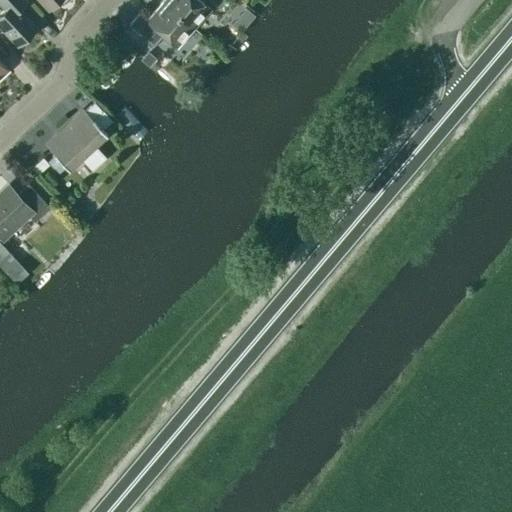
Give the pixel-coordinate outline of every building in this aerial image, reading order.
[(0,27),(16,45),(36,27),(18,8),(26,0),(0,0),(0,3),(4,8),(0,12),(0,27)] [(39,0),(48,9),(58,0),(39,0)] [(163,0),(163,1),(193,28),(209,9),(199,0),(163,0)] [(193,28),(163,1),(146,19),(139,13),(128,25),(152,46),(162,34),(176,46),(193,28)] [(140,58),(141,59),(147,64),(148,65),(154,59),(155,58),(148,51),(142,56),(140,58)] [(106,133),(95,122),(92,119),(84,111),(90,106),(90,105),(54,137),(54,153),(54,154),(68,168),(81,156),(86,156),(92,151),(92,146),(106,133)] [(42,156),(39,159),(36,162),(32,166),(39,173),(49,164),(46,161),(42,156)] [(33,221),(49,207),(27,183),(16,193),(8,185),(0,193),(0,235),(1,237),(27,214),(33,221)] [(0,241),(0,268),(15,285),(28,273),(0,241)]
